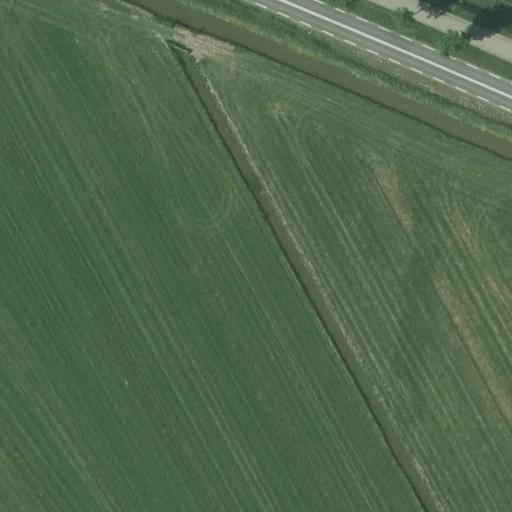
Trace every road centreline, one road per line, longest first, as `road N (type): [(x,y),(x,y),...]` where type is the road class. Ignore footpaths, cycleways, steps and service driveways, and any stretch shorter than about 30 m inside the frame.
road 1 (primary): [(511,101),(273,0)]
road 2 (unclassified): [(511,56),(377,0)]
